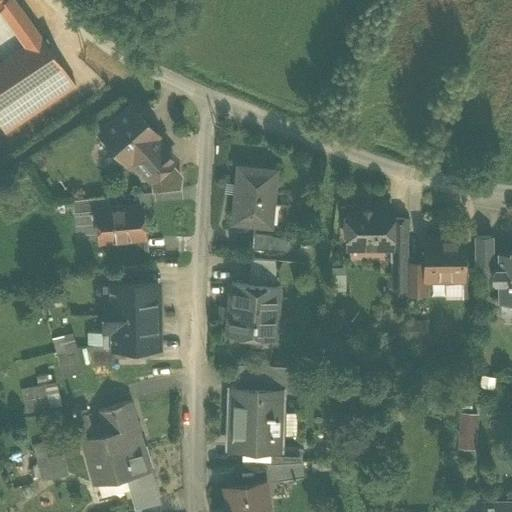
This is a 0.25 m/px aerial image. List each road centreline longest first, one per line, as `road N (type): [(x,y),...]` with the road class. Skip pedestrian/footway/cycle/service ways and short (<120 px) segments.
road 1 (residential): [(205,96),(193,264),(197,511)]
road 2 (residential): [(205,96),(438,187),(511,196)]
road 3 (residential): [(53,0),(109,50),(205,96)]
